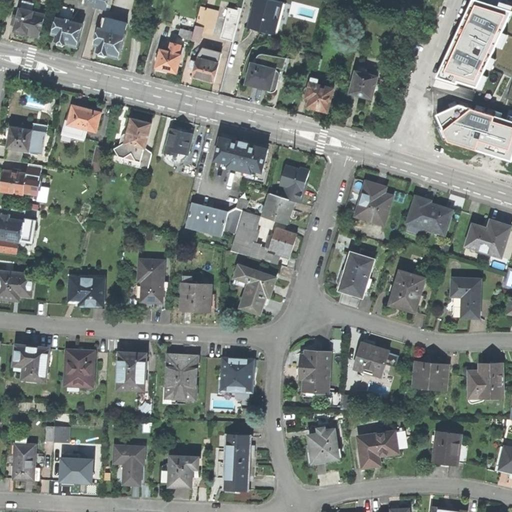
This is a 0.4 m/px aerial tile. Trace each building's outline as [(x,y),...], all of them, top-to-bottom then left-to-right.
[(258,31),(273,35),(281,3),(268,0),(254,0),(253,8),(254,8),(249,29),(258,31)] [(457,81),(477,87),(493,51),(511,12),(474,0),(472,0),(438,78),(456,83),(457,81)] [(39,39),(45,16),(32,13),(34,5),(22,3),(19,17),(15,16),(12,27),(16,28),(15,33),(18,37),(22,38),(26,36),(31,37),(39,39)] [(63,8),(60,18),(72,21),(74,11),(63,8)] [(191,41),(199,43),(202,30),(213,32),(218,13),(200,8),(193,32),(191,41)] [(240,12),(229,9),(221,37),(233,40),(240,12)] [(77,48),(83,24),(72,21),(60,18),(57,17),(52,35),(57,37),(56,43),(57,43),(57,46),(64,48),(66,46),(71,47),(77,48)] [(112,57),(119,59),(125,35),(124,35),(127,24),(106,19),(104,26),(101,26),(100,29),(99,28),(95,46),(99,47),(97,53),(98,54),(98,57),(104,58),(106,55),(112,57)] [(178,37),(191,41),(193,32),(181,29),(178,37)] [(183,48),(171,45),(169,52),(161,50),(156,71),(162,73),(166,74),(166,71),(177,74),(183,48)] [(203,80),(214,83),(221,55),(203,51),(202,57),(199,56),(198,59),(197,59),(196,64),(190,63),(189,69),(194,71),(193,78),(203,80)] [(294,60),(305,63),(307,54),(297,51),(294,60)] [(307,73),(314,74),(318,60),(311,58),(307,73)] [(276,91),(279,81),(273,79),(275,69),(269,68),(268,69),(252,65),(247,85),(253,86),(262,88),(261,91),(269,94),(272,94),(274,93),(276,91)] [(360,96),(372,99),(377,78),(356,72),(350,94),(360,96)] [(327,113),(333,90),(317,86),(318,80),(311,79),(306,99),(310,100),(308,108),(318,111),(327,113)] [(63,136),(85,141),(88,130),(97,132),(102,114),(96,112),(96,110),(90,108),(87,108),(86,110),(74,107),(70,121),(67,120),(63,136)] [(481,153),(509,161),(511,151),(511,123),(456,107),(436,117),(452,145),(481,153)] [(146,150),(153,125),(142,122),(133,120),(127,144),(125,144),(115,150),(120,158),(119,164),(148,171),(153,154),(146,150)] [(43,154),(47,134),(12,128),(10,139),(9,148),(10,148),(8,160),(22,163),(25,151),(43,154)] [(413,129),(409,142),(435,149),(439,136),(413,129)] [(188,156),(194,136),(182,133),(172,130),(166,153),(177,156),(178,153),(188,156)] [(229,168),(238,170),(242,154),(239,153),(242,143),(234,141),(222,138),(216,161),(229,165),(229,168)] [(242,142),(242,143),(239,153),(242,154),(245,155),(248,145),(248,144),(242,142)] [(268,170),(264,169),(268,150),(260,148),(248,145),(245,155),(242,154),(238,170),(246,172),(245,178),(265,183),(268,170)] [(91,173),(100,175),(107,148),(98,146),(91,173)] [(287,186),(284,198),(295,201),(301,203),(305,191),(303,191),(305,186),(309,171),(300,168),(300,170),(286,166),(281,184),(287,186)] [(27,176),(4,172),(3,183),(1,192),(24,196),(25,191),(31,192),(33,180),(27,179),(27,176)] [(384,226),(393,198),(384,195),(386,189),(374,185),(366,183),(354,220),(368,225),(369,222),(384,226)] [(270,194),(263,217),(287,224),(291,212),(295,201),(284,198),(270,194)] [(444,236),(451,212),(434,207),(426,204),(427,202),(415,198),(407,224),(444,236)] [(239,199),(236,209),(244,211),(246,212),(249,201),(239,199)] [(224,230),(237,233),(244,211),(236,209),(227,212),(227,214),(193,205),(187,227),(222,237),(224,230)] [(235,237),(255,244),(259,232),(257,231),(261,217),(246,212),(244,211),(237,233),(235,237)] [(2,218),(0,218),(0,252),(17,255),(20,240),(31,242),(34,220),(26,219),(25,223),(23,222),(9,220),(2,218)] [(490,254),(499,258),(509,228),(497,224),(489,221),(486,229),(471,224),(464,246),(467,247),(465,250),(489,258),(490,254)] [(288,255),(291,256),(294,246),(298,235),(277,229),(271,249),(277,251),(276,255),(283,257),(283,256),(287,257),(288,255)] [(251,258),(255,244),(235,237),(230,251),(251,258)] [(361,296),(374,256),(359,251),(357,256),(345,253),(334,288),(353,294),(361,296)] [(139,282),(143,282),(141,311),(151,311),(163,312),(165,262),(140,261),(139,282)] [(247,289),(240,308),(259,315),(266,296),(269,297),(272,289),(276,278),(240,265),(235,278),(251,284),(249,290),(247,289)] [(35,276),(0,271),(0,299),(8,300),(21,302),(21,296),(33,297),(35,276)] [(395,286),(390,285),(388,294),(392,296),(389,305),(396,307),(415,313),(426,279),(400,271),(395,286)] [(84,276),(68,275),(67,284),(70,284),(69,303),(79,304),(79,307),(85,307),(103,309),(105,280),(84,279),(84,276)] [(232,284),(247,289),(249,290),(251,284),(235,278),(232,284)] [(480,280),(453,279),(452,297),(463,297),(462,318),(472,318),(479,319),(480,280)] [(212,285),(183,284),(182,313),(199,314),(211,314),(211,304),(215,304),(215,295),(212,295),(212,285)] [(354,369),(380,377),(388,352),(372,348),(361,344),(354,369)] [(17,346),(15,366),(25,367),(24,379),(47,381),(50,349),(36,348),(17,346)] [(302,395),(327,398),(331,352),(306,350),(306,355),(302,355),(301,371),(305,372),(304,382),(304,390),(303,390),(302,395)] [(81,352),(68,351),(66,386),(94,387),(96,353),(81,352)] [(130,354),(120,353),(119,389),(145,390),(146,354),(130,354)] [(182,356),(169,355),(167,387),(164,387),(163,404),(179,405),(179,401),(182,402),(182,398),(196,399),(198,357),(182,356)] [(219,370),(218,395),(252,397),(252,396),(247,392),(247,391),(253,391),(253,379),(255,379),(255,371),(252,371),(252,359),(234,359),(223,358),(222,370),(219,370)] [(429,364),(414,363),(412,386),(446,390),(448,366),(429,364)] [(479,372),(468,372),(469,395),(468,398),(468,401),(472,407),(481,401),(483,398),(503,397),(501,364),(492,364),(479,364),(479,372)] [(355,397),(341,396),(340,409),(355,410),(355,397)] [(54,442),(62,443),(62,428),(55,427),(54,442)] [(70,428),(62,428),(62,443),(69,443),(70,428)] [(340,448),(337,449),(334,430),(325,431),(324,428),(318,429),(319,434),(308,436),(309,445),(306,446),(307,454),(309,467),(320,465),(325,464),(325,461),(339,459),(339,458),(342,458),(340,448)] [(398,454),(397,444),(404,443),(403,432),(395,433),(395,432),(358,437),(363,469),(372,467),(380,466),(379,457),(398,454)] [(458,463),(466,463),(468,446),(460,445),(461,434),(436,432),(433,463),(446,464),(458,465),(458,463)] [(251,441),(251,436),(227,435),(225,489),(232,489),(249,490),(249,477),(250,449),(251,441)] [(29,480),(40,481),(41,470),(36,469),(37,446),(16,445),(15,479),(29,480)] [(132,485),(141,486),(142,465),(144,465),(145,449),(116,447),(115,464),(126,465),(125,485),(132,485)] [(511,448),(505,447),(499,469),(511,471),(511,448)] [(199,470),(200,457),(172,456),(171,469),(163,469),(163,482),(171,483),(170,487),(182,488),(193,488),(194,470),(199,470)] [(93,483),(93,463),(79,463),(79,457),(71,457),(71,462),(63,462),(62,486),(72,486),(72,482),(83,483),(93,483)]
